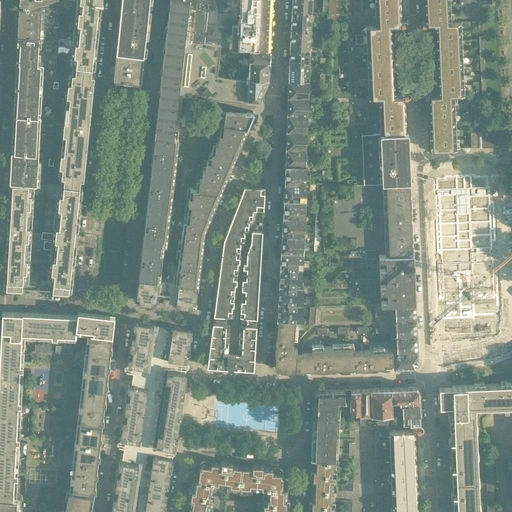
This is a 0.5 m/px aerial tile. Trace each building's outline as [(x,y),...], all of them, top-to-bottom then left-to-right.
[(43,35),(44,9),(41,8),(31,7),(31,3),(40,0),(19,0),(20,1),(19,1),(19,3),(20,3),(19,7),(19,6),(17,34),(38,35),(43,36),(43,35)] [(40,0),(31,3),(31,7),(41,8),(44,9),(58,9),(58,0),(40,0)] [(101,2),(83,0),(79,0),(78,10),(75,9),(73,32),(98,35),(101,2)] [(149,1),(139,0),(121,0),(119,24),(146,28),(149,1)] [(216,75),(220,43),(203,41),(207,0),(169,0),(158,102),(154,134),(178,137),(184,138),(185,136),(186,126),(187,115),(179,114),(181,104),(182,92),(187,92),(186,94),(245,101),(245,99),(245,78),(216,75)] [(271,14),(271,0),(240,0),(240,13),(239,24),(238,47),(241,47),(241,51),(246,51),(269,51),(270,49),(269,49),(270,37),(271,37),(271,29),(272,29),(273,22),(272,22),(272,14),(271,14)] [(312,0),(291,0),(291,12),(312,13),(312,0)] [(336,0),(328,0),(328,5),(328,12),(328,21),(335,21),(336,0)] [(352,0),(353,18),(361,18),(359,0),(352,0)] [(394,96),(393,58),(391,25),(396,24),(396,23),(401,23),(401,27),(405,27),(405,26),(406,26),(407,25),(407,24),(407,19),(403,20),(403,21),(401,21),(400,0),(374,0),(375,16),(372,16),(372,17),(375,16),(375,24),(372,24),(372,25),(363,25),(366,97),(375,97),(378,97),(379,105),(376,105),(376,106),(379,106),(380,133),(408,132),(408,131),(406,131),(405,112),(404,99),(407,98),(407,99),(410,99),(410,95),(410,94),(409,93),(408,93),(407,92),(404,93),(404,95),(394,96)] [(464,93),(461,22),(463,22),(463,21),(453,22),(453,21),(451,21),(450,14),(453,13),(450,13),(449,0),(423,0),(425,19),(419,19),(419,24),(419,25),(420,26),(421,26),(422,26),(425,26),(425,24),(435,23),(438,94),(428,95),(428,92),(425,92),(423,92),(423,93),(422,94),(422,95),(422,99),(426,99),(426,98),(428,98),(429,111),(430,149),(430,150),(431,150),(431,151),(432,152),(433,152),(446,151),(446,148),(459,148),(459,147),(456,147),(454,103),(457,103),(457,102),(454,102),(454,94),(457,94),(466,94),(466,93),(464,93)] [(312,25),(312,13),(291,12),(291,29),(312,30),(323,30),(324,23),(319,23),(319,26),(312,25)] [(227,13),(218,13),(218,24),(226,24),(227,13)] [(238,47),(239,24),(240,13),(239,13),(238,21),(237,20),(237,23),(232,23),(231,47),(238,47)] [(146,28),(119,24),(116,51),(143,54),(146,28)] [(312,30),(291,29),(290,46),(311,47),(312,30)] [(98,35),(73,32),(70,65),(76,65),(75,73),(91,75),(91,67),(94,67),(98,35)] [(38,45),(38,38),(38,35),(17,34),(16,43),(38,45)] [(38,45),(16,43),(16,52),(37,53),(38,45)] [(311,47),(290,46),(289,62),(310,62),(311,47)] [(143,54),(116,51),(113,78),(140,81),(143,54)] [(269,51),(246,51),(245,78),(245,99),(258,100),(268,78),(269,60),(269,51)] [(37,53),(16,52),(16,60),(37,61),(37,53)] [(42,72),(43,62),(37,61),(16,60),(15,71),(42,72)] [(310,62),(289,62),(288,80),(308,81),(310,81),(310,62)] [(42,83),(42,72),(15,71),(14,81),(42,83)] [(69,96),(68,108),(90,111),(94,75),(91,75),(75,73),(72,73),(71,83),(68,83),(66,96),(69,96)] [(308,81),(288,80),(288,97),(307,98),(308,81)] [(41,92),(42,83),(14,81),(14,90),(41,92)] [(40,102),(41,92),(14,90),(13,100),(40,102)] [(307,98),(288,97),(287,114),(306,115),(307,98)] [(40,102),(13,100),(13,110),(40,112),(40,102)] [(90,111),(68,108),(67,121),(64,121),(62,134),(65,134),(64,144),(86,146),(90,111)] [(39,122),(40,112),(13,110),(12,121),(39,122)] [(215,110),(213,122),(223,124),(247,126),(253,111),(246,111),(215,110)] [(306,115),(287,114),(286,132),(306,133),(306,115)] [(39,132),(39,122),(12,121),(12,131),(39,132)] [(247,126),(223,124),(222,133),(219,132),(218,142),(216,142),(214,151),(235,154),(247,126)] [(482,127),(480,127),(481,147),(498,146),(497,126),(482,127)] [(478,147),(478,132),(476,132),(475,127),(470,128),(471,147),(478,147)] [(39,132),(12,131),(11,141),(38,142),(39,132)] [(306,133),(286,132),(286,149),(305,150),(306,133)] [(409,157),(408,133),(408,132),(380,133),(366,134),(362,134),(361,134),(361,135),(362,159),(409,157)] [(154,134),(150,170),(174,172),(178,137),(154,134)] [(38,142),(11,141),(11,151),(38,152),(38,142)] [(86,146),(64,144),(63,153),(60,153),(59,166),(62,167),(61,177),(64,177),(80,179),(83,179),(86,146)] [(305,150),(286,149),(285,165),(305,166),(305,150)] [(37,162),(38,152),(11,151),(10,161),(37,162)] [(235,154),(214,151),(212,151),(210,160),(231,163),(232,160),(235,154)] [(410,182),(409,157),(362,159),(364,184),(382,183),(410,182)] [(227,172),(231,163),(210,160),(207,160),(205,170),(227,172)] [(37,162),(10,161),(10,171),(37,172),(37,162)] [(305,173),(305,171),(305,166),(285,165),(284,182),(304,183),(305,178),(309,178),(309,174),(305,173)] [(224,182),(227,172),(205,170),(203,169),(202,179),(224,182)] [(150,170),(146,206),(170,209),(174,172),(150,170)] [(36,184),(37,172),(10,171),(9,181),(36,184)] [(432,179),(432,195),(433,195),(433,196),(434,196),(436,250),(437,250),(437,252),(438,252),(438,262),(437,262),(437,263),(439,317),(438,317),(438,319),(438,335),(439,335),(439,336),(440,336),(450,336),(450,337),(452,337),(480,336),(481,336),(481,334),(491,334),(493,334),(493,323),(494,323),(494,322),(491,261),(491,260),(490,260),(489,249),(491,249),(491,248),(488,187),(488,186),(487,186),(486,175),(485,175),(475,176),(475,174),(473,174),(445,175),(445,176),(443,176),(443,177),(433,177),(433,178),(432,178),(432,179)] [(71,291),(82,187),(79,186),(80,179),(64,177),(63,185),(60,184),(46,183),(46,185),(39,184),(36,184),(9,181),(3,287),(4,288),(70,292),(71,291)] [(220,191),(224,182),(202,179),(199,178),(198,188),(220,191)] [(309,188),(307,188),(304,187),(304,183),(284,182),(284,199),(304,199),(308,200),(309,188)] [(410,182),(382,183),(382,190),(382,194),(377,194),(378,199),(380,198),(382,198),(383,206),(385,254),(413,252),(411,204),(411,199),(410,188),(410,182)] [(244,185),(240,195),(223,238),(213,314),(214,314),(215,314),(215,322),(213,321),(213,322),(212,322),(207,365),(218,366),(218,365),(217,365),(217,362),(227,363),(227,352),(234,352),(234,363),(244,364),(243,367),(242,367),(242,368),(253,368),(256,324),(256,316),(257,316),(262,230),(261,229),(259,229),(259,224),(262,224),(262,223),(259,222),(259,219),(262,219),(263,209),(264,186),(244,185)] [(215,203),(220,191),(198,188),(189,187),(188,199),(215,203)] [(210,214),(215,203),(188,199),(187,210),(210,214)] [(304,199),(284,199),(283,215),(303,216),(304,199)] [(146,206),(142,242),(163,244),(163,245),(165,245),(170,209),(146,206)] [(206,224),(210,214),(187,210),(186,221),(206,224)] [(304,216),(303,216),(283,215),(282,233),(304,234),(304,216)] [(204,230),(206,224),(186,221),(184,220),(182,230),(203,233),(204,230)] [(202,243),(203,233),(182,230),(180,241),(202,243)] [(304,234),(282,233),(281,249),(303,251),(303,242),(304,234)] [(201,252),(202,243),(180,241),(179,249),(201,252)] [(142,242),(138,277),(159,280),(163,245),(163,244),(142,242)] [(201,252),(179,249),(177,265),(199,268),(201,252)] [(303,251),(281,249),(280,267),(302,268),(302,264),(312,264),(312,260),(302,259),(303,251)] [(414,285),(413,268),(413,252),(385,254),(379,254),(380,287),(414,285)] [(197,285),(198,276),(199,268),(177,265),(175,282),(197,285)] [(302,268),(280,267),(279,283),(301,284),(302,268)] [(175,282),(159,280),(138,277),(135,300),(158,303),(159,300),(172,301),(172,304),(194,307),(197,285),(175,282)] [(303,284),(301,284),(279,283),(278,301),(302,303),(303,284)] [(414,285),(380,287),(380,303),(390,303),(415,302),(414,285)] [(302,303),(278,301),(277,309),(301,310),(302,303)] [(415,302),(390,303),(391,319),(399,319),(416,319),(415,302)] [(390,303),(380,303),(375,304),(375,332),(392,331),(391,319),(390,303)] [(301,310),(277,309),(277,319),(278,319),(278,318),(295,319),(301,319),(301,310)] [(39,334),(40,313),(2,311),(0,343),(0,351),(20,352),(21,333),(39,334)] [(74,315),(40,313),(39,334),(73,335),(74,315)] [(111,333),(112,317),(74,315),(73,335),(75,336),(75,335),(77,336),(84,333),(85,331),(90,332),(88,349),(110,351),(112,333),(111,333)] [(302,369),(301,352),(296,352),(297,347),(293,347),(295,319),(278,318),(278,319),(277,337),(280,337),(279,343),(276,343),(276,350),(279,350),(278,356),(275,356),(275,367),(276,368),(278,368),(280,369),(282,369),(284,369),(286,370),(288,369),(290,369),(292,369),(294,369),(295,369),(302,369)] [(399,319),(391,319),(392,331),(392,335),(416,334),(416,319),(399,319)] [(153,323),(134,320),(126,372),(133,373),(131,385),(129,385),(119,447),(124,448),(122,460),(119,460),(111,511),(163,511),(173,449),(168,448),(167,448),(166,448),(166,449),(165,449),(165,450),(164,451),(162,450),(162,446),(175,447),(186,372),(174,370),(175,365),(177,365),(177,366),(178,367),(178,368),(179,369),(185,370),(191,329),(172,326),(172,327),(153,324),(153,323)] [(416,334),(392,335),(392,349),(392,350),(417,350),(416,339),(416,334)] [(35,344),(34,351),(51,352),(51,344),(35,344)] [(56,345),(55,352),(71,353),(72,345),(56,345)] [(391,366),(392,350),(392,349),(353,350),(353,345),(342,346),(343,367),(354,367),(354,364),(360,364),(360,367),(367,366),(367,364),(373,363),(373,366),(391,366)] [(343,367),(342,346),(311,347),(311,352),(301,352),(302,369),(313,368),(313,365),(319,365),(319,368),(326,368),(326,365),(332,365),(332,368),(343,367)] [(106,387),(108,363),(110,351),(88,349),(84,384),(106,387)] [(417,363),(417,350),(392,350),(391,366),(391,367),(414,366),(417,363)] [(0,387),(18,388),(19,369),(20,352),(0,351),(0,387)] [(476,511),(472,413),(475,413),(475,403),(511,401),(511,382),(438,385),(439,405),(452,404),(453,412),(451,412),(451,418),(449,418),(450,436),(452,436),(453,445),(450,445),(451,462),(453,462),(454,471),(451,471),(452,489),(454,489),(455,498),(452,498),(452,511),(476,511)] [(102,422),(104,399),(106,387),(84,384),(80,420),(102,422)] [(415,386),(391,387),(391,403),(393,403),(393,399),(398,399),(398,402),(419,402),(418,389),(415,386)] [(0,423),(17,424),(18,405),(18,388),(0,387),(0,423)] [(391,387),(369,388),(369,413),(377,412),(377,420),(386,420),(386,412),(391,412),(391,403),(391,387)] [(343,388),(317,389),(314,392),(314,398),(334,398),(338,398),(343,398),(343,388)] [(349,388),(349,398),(349,411),(359,411),(359,388),(349,388)] [(369,388),(359,388),(359,411),(359,417),(359,421),(365,421),(364,413),(369,413),(369,388)] [(334,398),(314,398),(313,416),(334,416),(337,416),(338,398),(334,398)] [(398,402),(393,403),(391,403),(391,412),(392,412),(392,413),(419,412),(419,402),(398,402)] [(420,422),(419,412),(402,413),(402,422),(420,422)] [(334,416),(313,416),(312,436),(334,437),(334,416)] [(97,457),(100,435),(102,422),(80,420),(76,455),(97,457)] [(0,459),(15,460),(16,441),(17,424),(0,423),(0,459)] [(409,429),(389,430),(392,511),(418,511),(415,432),(419,432),(420,433),(423,433),(423,428),(423,427),(422,427),(422,426),(421,426),(420,426),(409,426),(409,429)] [(334,437),(312,436),(311,457),(334,458),(334,457),(334,437)] [(93,493),(96,470),(97,457),(76,455),(72,490),(93,493)] [(334,458),(311,457),(313,458),(313,468),(310,467),(310,479),(312,479),(312,488),(332,489),(332,480),(335,480),(335,469),(333,468),(333,459),(334,459),(334,458)] [(0,498),(13,499),(14,477),(15,460),(0,459),(0,498)] [(220,463),(204,460),(204,461),(201,463),(200,463),(197,479),(213,481),(213,482),(218,483),(219,480),(228,481),(227,484),(239,486),(241,466),(232,464),(232,462),(221,460),(220,463)] [(494,511),(492,461),(485,461),(486,511),(494,511)] [(263,467),(263,464),(252,464),(252,466),(241,466),(239,486),(261,487),(266,488),(267,487),(282,487),(283,472),(282,472),(279,468),(263,467)] [(213,481),(197,479),(193,478),(191,488),(189,488),(187,499),(189,499),(188,509),(208,511),(210,502),(212,503),(214,492),(211,491),(213,482),(213,481)] [(341,484),(341,490),(352,490),(353,482),(346,481),(346,484),(341,484)] [(282,487),(267,487),(266,488),(266,497),(263,497),(263,508),(265,508),(265,511),(285,511),(286,509),(288,509),(289,498),(286,498),(287,487),(282,487)] [(332,489),(312,488),(311,498),(309,498),(308,509),(311,509),(310,511),(330,511),(331,510),(334,510),(334,505),(334,499),(331,499),(332,489)] [(90,511),(93,493),(72,490),(69,490),(64,511),(90,511)] [(0,511),(15,511),(16,499),(13,499),(0,498),(0,511)] [(351,511),(352,500),(334,499),(334,505),(345,506),(345,511),(351,511)]
